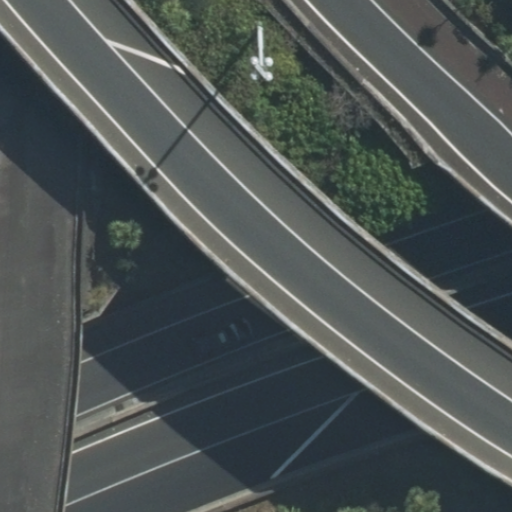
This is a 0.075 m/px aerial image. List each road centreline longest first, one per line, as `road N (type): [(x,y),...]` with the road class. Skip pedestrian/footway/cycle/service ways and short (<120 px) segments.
road 1 (motorway): [(511,400),(411,333),(228,183),(52,0)]
road 2 (motorway): [(0,431),(110,383),(511,248)]
road 3 (motorway): [(59,511),(356,390),(511,347)]
road 4 (motorway): [(344,0),(465,124),(511,159)]
